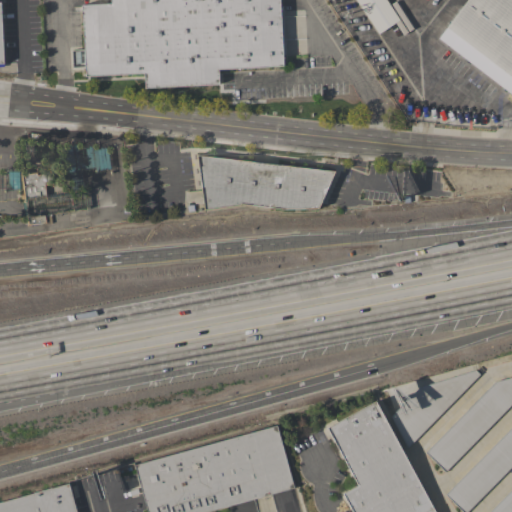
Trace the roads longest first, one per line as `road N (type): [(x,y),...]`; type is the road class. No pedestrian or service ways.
road 1 (motorway): [(511,241),(0,340)]
road 2 (motorway): [(0,388),(511,290)]
road 3 (tertiary): [(0,98),(511,155)]
road 4 (motorway): [(0,473),(375,370)]
road 5 (motorway): [(287,245),(44,270)]
road 6 (motorway): [(511,220),(287,245)]
road 7 (motorway): [(0,404),(182,353)]
road 8 (motorway): [(375,370),(511,333)]
